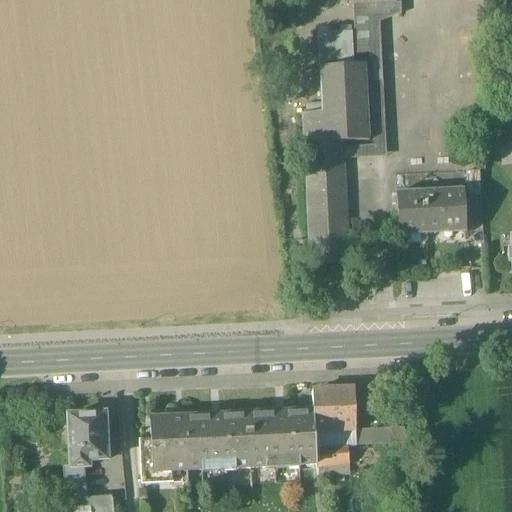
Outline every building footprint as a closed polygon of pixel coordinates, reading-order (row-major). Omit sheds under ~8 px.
[(352,33),(318,35),(319,69),(321,69),(353,67),(352,33)] [(353,67),(321,69),(323,113),(303,114),(308,217),(330,216),(329,215),(329,201),(326,144),(367,142),(364,66),(353,67)] [(479,172),(466,172),(468,197),(480,196),(479,172)] [(435,192),(423,193),(425,230),(465,228),(463,191),(450,192),(451,197),(436,198),(435,192)] [(423,193),(396,194),(398,231),(425,230),(423,193)] [(346,200),(329,201),(329,215),(345,214),(347,214),(346,200)] [(345,214),(329,215),(330,216),(308,217),(309,241),(347,239),(345,214)] [(347,239),(309,241),(311,265),(348,263),(347,239)] [(354,389),(312,391),(313,413),(313,434),(347,431),(356,431),(356,430),(354,389)] [(313,413),(248,417),(250,469),(267,468),(299,466),(316,466),(315,451),(313,434),(313,413)] [(104,417),(69,418),(70,467),(70,469),(78,469),(88,469),(88,463),(106,463),(104,417)] [(248,417),(184,420),(186,472),(201,471),(232,470),(250,469),(248,417)] [(184,420),(150,422),(151,441),(139,441),(141,486),(174,485),(173,473),(186,472),(184,420)] [(405,427),(356,430),(356,431),(347,431),(348,445),(406,443),(405,427)] [(348,446),(315,451),(316,466),(316,467),(331,466),(350,463),(348,446)] [(331,466),(316,467),(318,482),(333,480),(331,466)] [(78,469),(70,469),(70,467),(63,468),(65,488),(81,487),(78,469)] [(81,487),(65,488),(67,505),(83,503),(81,487)] [(83,503),(67,505),(67,511),(113,511),(113,500),(83,503)]
